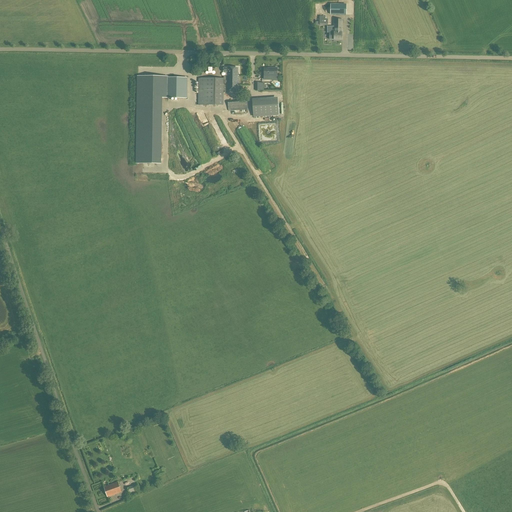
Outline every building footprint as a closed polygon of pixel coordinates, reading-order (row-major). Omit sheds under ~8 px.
[(336,0),(336,4),(331,4),(331,15),(346,15),(346,0),(336,0)] [(328,25),(328,19),(326,19),(326,16),(319,16),(319,25),(328,25)] [(343,27),(343,19),(334,19),(334,33),(329,32),(329,39),(330,39),(334,39),(334,40),(342,40),(342,27),(343,27)] [(238,76),(238,68),(227,68),(223,68),(223,72),(227,72),(227,76),(224,76),(224,78),(198,78),(198,105),(224,105),(224,91),(239,91),(239,76),(238,76)] [(277,76),(277,68),(269,68),(269,69),(264,69),(264,76),(264,78),(265,79),(272,79),(273,76),(277,76)] [(141,69),(141,155),(161,155),(161,90),(190,90),(190,71),(171,71),(171,69),(141,69)] [(253,117),(279,115),(278,97),(252,99),(253,117)] [(228,111),(248,110),(247,100),(228,101),(228,111)] [(107,497),(121,492),(118,482),(104,487),(107,497)] [(130,496),(140,492),(137,484),(127,488),(130,496)]
